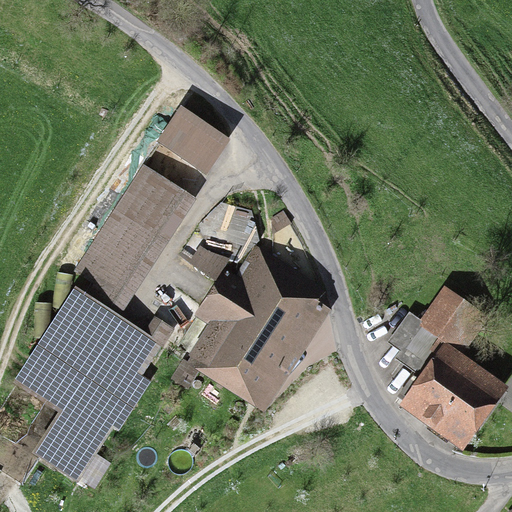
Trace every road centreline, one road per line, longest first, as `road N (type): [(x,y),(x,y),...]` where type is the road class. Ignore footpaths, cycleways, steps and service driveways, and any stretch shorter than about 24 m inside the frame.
road 1 (unclassified): [(90,0),(197,72),(295,191),(341,297),(365,387),(392,425),(438,460),(511,469)]
road 2 (unclassified): [(511,137),(440,40),(422,0)]
